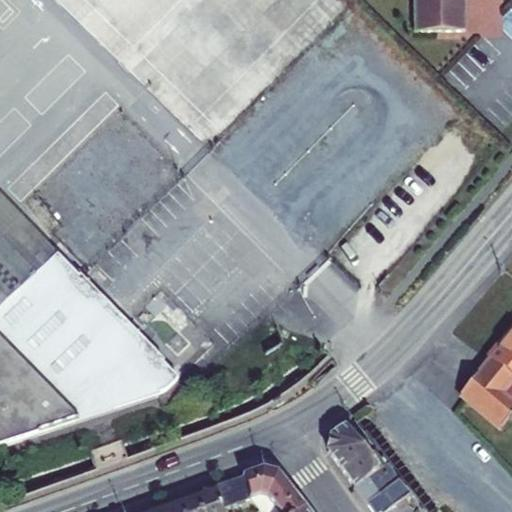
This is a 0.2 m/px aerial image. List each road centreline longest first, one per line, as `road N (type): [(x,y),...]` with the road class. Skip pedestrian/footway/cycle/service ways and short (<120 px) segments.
road 1 (secondary): [(282,433),(330,405),(387,352),(511,207)]
road 2 (secondary): [(66,511),(282,433)]
